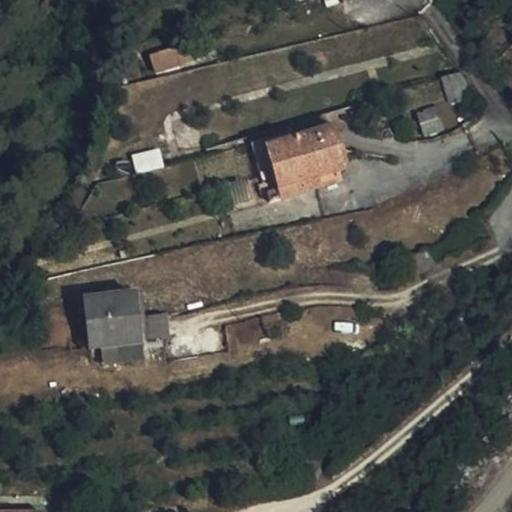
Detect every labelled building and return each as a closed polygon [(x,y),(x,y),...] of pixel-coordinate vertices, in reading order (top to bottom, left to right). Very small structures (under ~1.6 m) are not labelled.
[(134,95),(160,93),(158,71),(132,73),(134,95)] [(437,129),(458,121),(444,99),(427,108),(437,129)] [(414,165),(431,157),(423,138),(405,146),(414,165)] [(264,228),(300,215),(298,207),(329,195),(312,152),(279,165),(273,152),(241,165),(264,228)] [(390,307),(420,293),(412,276),(383,289),(390,307)] [(145,338),(169,338),(169,314),(145,314),(145,338)] [(80,376),(121,373),(116,321),(62,326),(68,377),(80,376)] [(151,396),(181,391),(178,371),(149,375),(151,396)] [(123,389),(121,373),(80,376),(82,393),(123,389)]
